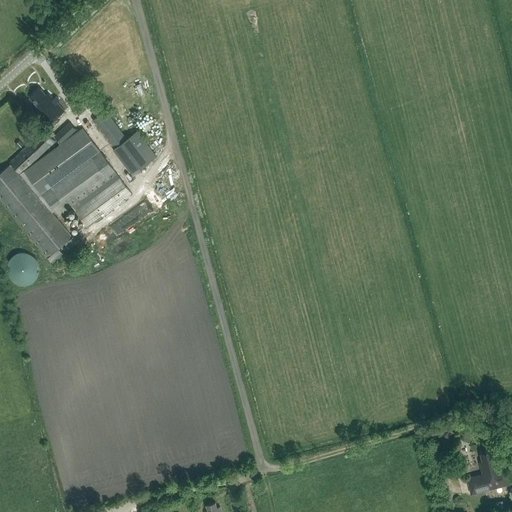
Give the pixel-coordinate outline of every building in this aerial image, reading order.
[(40,112),(51,123),(54,121),(55,122),(57,119),(56,118),(65,109),(48,92),(46,94),(40,87),(29,97),(38,105),(36,107),(41,111),(40,112)] [(105,109),(92,119),(133,174),(157,155),(137,130),(127,138),(105,109)] [(69,121),(54,135),(61,143),(77,129),(69,121)] [(83,127),(30,166),(56,139),(52,135),(55,133),(48,126),(10,162),(11,163),(0,171),(0,199),(38,246),(52,263),(62,254),(57,249),(72,236),(56,217),(52,212),(55,210),(60,216),(72,206),(87,227),(132,194),(83,127)] [(15,144),(19,148),(24,144),(19,140),(15,144)] [(72,247),(79,240),(75,236),(68,242),(72,247)] [(38,273),(39,268),(38,263),(36,258),(33,255),(28,252),(23,251),(18,252),(14,255),(10,258),(8,263),(7,268),(8,273),(10,277),(14,281),(18,283),(23,284),(28,283),(33,281),(36,277),(38,273)] [(479,461),(482,473),(467,477),(472,494),(511,483),(511,478),(509,465),(501,467),(498,456),(495,457),(493,449),(481,453),(483,460),(479,461)] [(503,499),(491,502),(494,511),(506,509),(503,499)] [(222,511),(221,506),(217,507),(216,502),(206,504),(209,511),(208,511),(222,511)]
